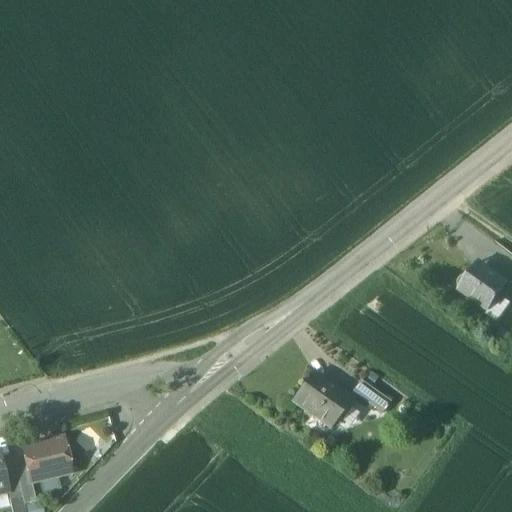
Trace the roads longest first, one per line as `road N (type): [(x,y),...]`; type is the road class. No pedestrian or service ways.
road 1 (tertiary): [(511,139),(325,288)]
road 2 (tertiary): [(162,420),(325,288)]
road 3 (tertiary): [(325,288),(206,364)]
road 4 (tertiary): [(162,420),(72,511)]
road 5 (residential): [(0,415),(116,382)]
